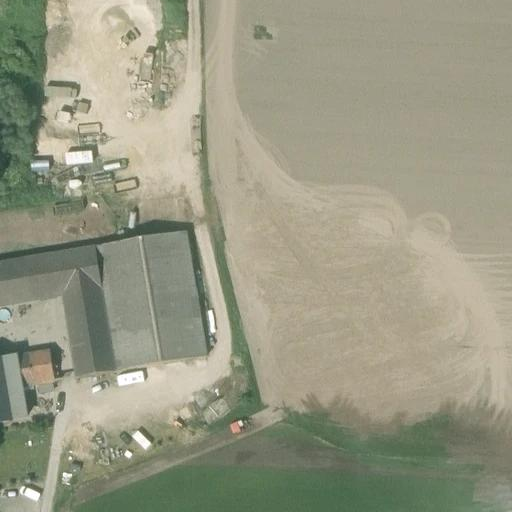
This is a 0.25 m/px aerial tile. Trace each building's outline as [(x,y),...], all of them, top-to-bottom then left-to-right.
[(46,43),(77,43),(77,34),(46,33),(46,43)] [(37,109),(37,133),(92,133),(92,109),(37,109)] [(190,231),(94,248),(101,291),(116,374),(213,357),(190,231)] [(0,309),(62,299),(101,291),(94,248),(23,261),(0,265),(0,309)] [(116,374),(101,291),(62,299),(77,381),(116,374)] [(29,359),(34,388),(54,384),(49,355),(29,359)] [(0,426),(14,424),(14,421),(25,419),(20,390),(34,388),(29,359),(15,361),(19,384),(0,387),(0,426)] [(0,364),(0,387),(19,384),(15,361),(0,364)]
